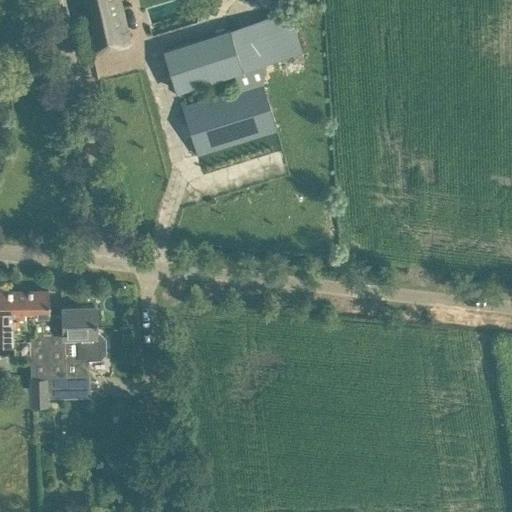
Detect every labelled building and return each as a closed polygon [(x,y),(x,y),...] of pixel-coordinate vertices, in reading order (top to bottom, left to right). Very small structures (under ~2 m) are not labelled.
[(119,0),(80,0),(92,51),(129,43),(119,0)] [(238,88),(182,106),(197,154),(277,129),(261,81),(264,62),(302,51),(290,12),(164,50),(176,89),(233,72),(238,88)] [(0,343),(12,343),(11,327),(12,327),(11,289),(0,289),(0,343)] [(49,331),(48,315),(48,289),(11,289),(12,327),(11,327),(12,343),(12,352),(29,351),(28,332),(49,331)] [(65,377),(30,378),(31,406),(47,405),(47,397),(90,396),(88,357),(99,357),(104,351),(104,337),(98,332),(95,332),(94,305),(63,306),(65,377)] [(28,332),(29,351),(30,378),(65,377),(63,306),(61,306),(62,314),(48,315),(49,331),(28,332)]
